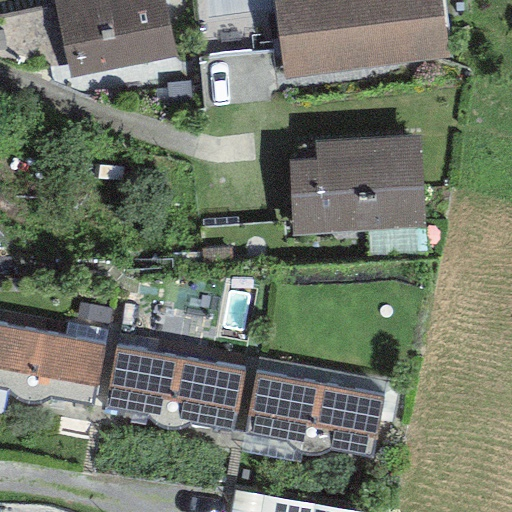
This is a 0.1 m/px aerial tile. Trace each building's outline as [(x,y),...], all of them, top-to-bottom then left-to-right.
[(162,0),(53,0),(68,79),(173,56),(162,0)] [(436,0),(278,0),(285,69),(442,54),(436,0)] [(418,137),(315,143),(316,162),(287,163),(292,236),(423,229),(418,137)] [(0,384),(91,401),(102,345),(0,325),(0,384)] [(232,428),(243,371),(115,347),(104,404),(232,428)] [(370,454),(380,397),(255,373),(244,430),(370,454)] [(368,511),(369,502),(241,492),(239,511),(368,511)]
